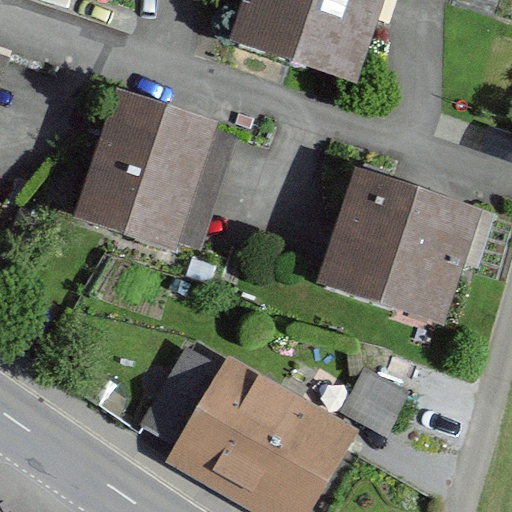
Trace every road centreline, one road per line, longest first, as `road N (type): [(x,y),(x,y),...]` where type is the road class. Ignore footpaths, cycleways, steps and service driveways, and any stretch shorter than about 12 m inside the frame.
road 1 (residential): [(0,8),(435,150)]
road 2 (secondary): [(0,410),(148,511)]
road 3 (residential): [(485,511),(511,395)]
